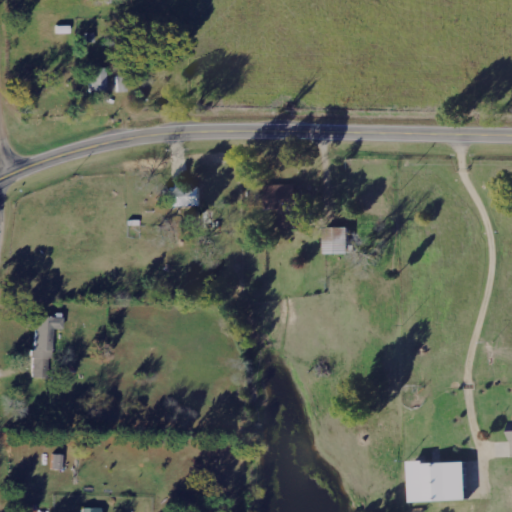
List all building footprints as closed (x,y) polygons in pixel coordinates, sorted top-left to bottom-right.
[(106,66),(89,67),(89,93),(107,93),(106,66)] [(127,75),(116,75),(116,91),(128,91),(127,75)] [(173,183),(173,205),(205,205),(205,184),(173,183)] [(269,184),(270,208),(283,208),(284,228),(310,227),(309,205),(300,205),(299,183),(269,184)] [(62,317),(35,316),(33,377),(51,377),(53,328),(62,328),(62,317)] [(416,462),(417,501),(473,499),(472,460),(416,462)]
